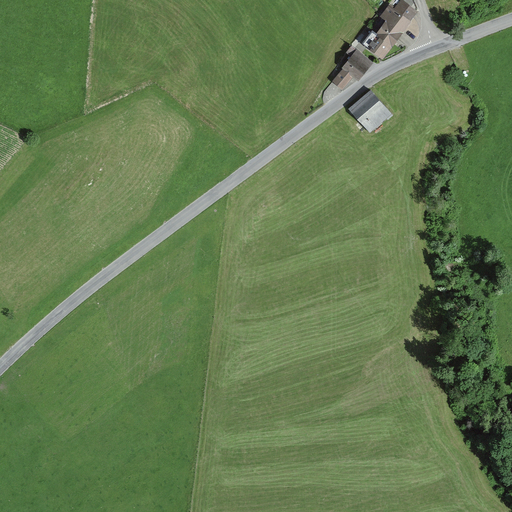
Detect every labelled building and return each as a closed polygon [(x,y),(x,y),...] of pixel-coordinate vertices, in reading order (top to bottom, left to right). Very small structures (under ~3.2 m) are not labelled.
[(399,31),(408,20),(415,11),(400,0),(399,0),(393,9),(388,5),(379,16),(385,20),(399,31)] [(385,20),(375,33),(390,46),(399,31),(385,20)] [(380,57),(390,46),(375,33),(370,30),(361,42),(365,45),(380,57)] [(351,75),(355,79),(370,62),(355,50),(351,46),(345,53),(350,57),(341,68),(343,69),(333,80),(341,87),(351,75)] [(368,132),(390,113),(369,90),(347,109),(368,132)]
